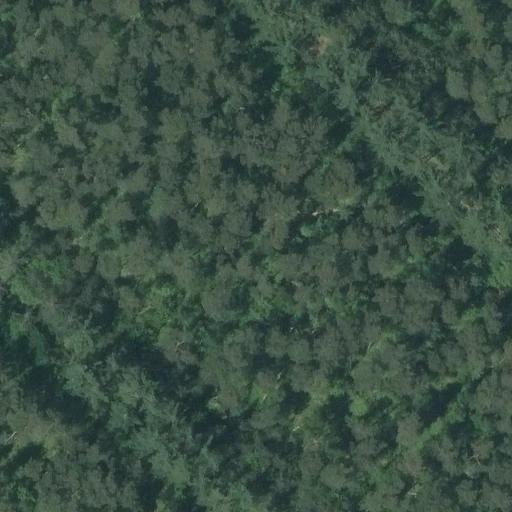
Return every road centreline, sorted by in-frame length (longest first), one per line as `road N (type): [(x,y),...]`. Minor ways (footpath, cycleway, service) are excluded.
road 1 (track): [(511,252),(258,0)]
road 2 (track): [(0,284),(236,511)]
